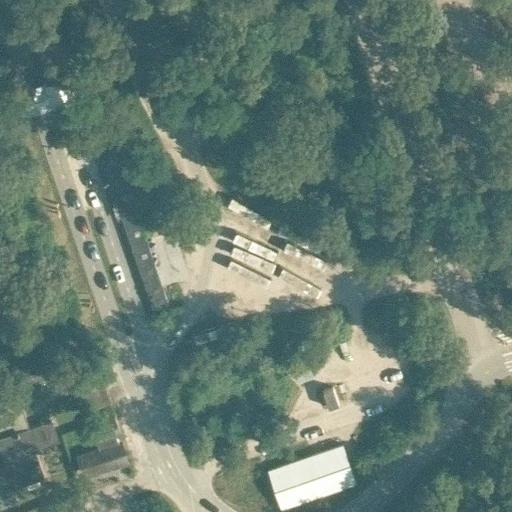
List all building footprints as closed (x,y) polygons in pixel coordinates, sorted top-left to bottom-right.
[(110,132),(94,137),(152,308),(169,303),(110,132)] [(59,361),(0,381),(0,388),(5,404),(20,398),(22,404),(31,401),(29,395),(67,382),(59,361)] [(101,449),(81,456),(86,471),(124,458),(112,424),(116,422),(114,414),(92,422),(101,449)] [(0,444),(7,464),(0,466),(0,482),(2,489),(43,475),(37,456),(34,447),(58,439),(51,420),(49,421),(8,434),(0,437),(0,444)] [(341,441),(265,466),(279,508),(355,483),(341,441)]
